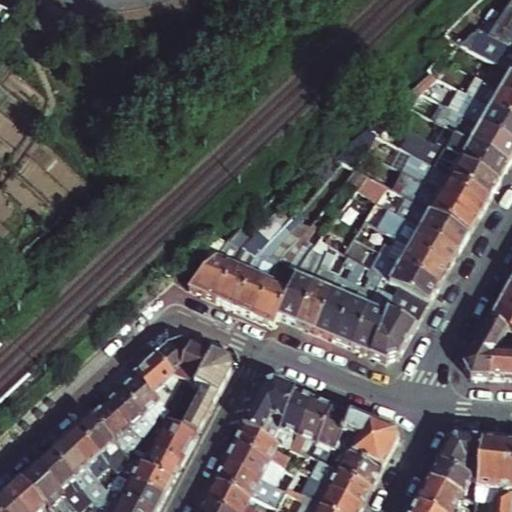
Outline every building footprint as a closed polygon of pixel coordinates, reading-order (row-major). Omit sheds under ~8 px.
[(511,1),(487,36),(511,51),(511,1)] [(0,28),(12,14),(0,8),(0,28)] [(453,42),(459,46),(477,31),(473,26),(453,42)] [(471,53),(495,67),(511,76),(511,51),(487,36),(477,31),(459,46),(471,53)] [(444,59),(445,60),(460,69),(471,53),(459,46),(444,59)] [(511,99),(511,76),(495,67),(485,84),(511,99)] [(419,98),(438,80),(431,73),(413,91),(419,98)] [(474,102),(511,123),(511,99),(485,84),(474,102)] [(480,129),(511,146),(511,123),(474,102),(454,90),(443,109),(459,117),(480,129)] [(383,119),(393,124),(397,126),(407,109),(399,104),(383,119)] [(510,168),(511,164),(511,146),(480,129),(459,117),(443,109),(442,108),(433,123),(458,138),(510,168)] [(383,119),(368,132),(380,140),(386,134),(393,124),(383,119)] [(368,132),(352,146),(367,155),(380,140),(368,132)] [(409,147),(386,134),(380,140),(405,154),(409,147)] [(444,154),(500,185),(510,168),(458,138),(452,147),(440,139),(434,148),(444,154)] [(490,203),(500,185),(444,154),(439,162),(430,156),(411,145),(409,147),(405,154),(424,165),(434,171),(490,203)] [(369,156),(367,155),(352,146),(335,161),(355,173),(369,156)] [(439,162),(444,154),(434,148),(430,156),(439,162)] [(424,188),(480,220),(490,203),(434,171),(430,178),(420,172),(402,161),(395,172),(424,188)] [(430,178),(434,171),(424,165),(420,172),(430,178)] [(430,216),(470,238),(480,220),(424,188),(420,196),(436,206),(430,216)] [(418,209),(430,216),(436,206),(420,196),(414,206),(418,209)] [(383,211),(388,215),(392,209),(386,206),(383,211)] [(418,209),(414,206),(407,218),(411,221),(418,209)] [(397,219),(459,256),(470,238),(430,216),(418,209),(411,221),(407,218),(392,209),(388,215),(397,219)] [(449,273),(459,256),(397,219),(387,236),(396,242),(449,273)] [(281,234),(272,245),(268,249),(273,254),(287,239),(281,234)] [(234,267),(217,304),(236,313),(253,276),(260,261),(262,256),(268,249),(272,245),(261,235),(251,244),(256,249),(253,255),(242,250),(234,267)] [(379,254),(440,290),(449,273),(396,242),(389,253),(382,249),(379,254)] [(429,308),(440,290),(379,254),(359,243),(356,248),(383,264),(380,269),(395,278),(391,285),(399,290),(429,308)] [(289,293),(278,320),(289,325),(296,328),(314,286),(324,262),(327,254),(330,249),(321,244),(295,278),(289,293)] [(293,248),(279,264),(293,270),(299,259),(296,257),(299,251),(293,248)] [(188,291),(217,304),(234,267),(226,263),(233,254),(227,249),(195,276),(199,279),(188,291)] [(327,254),(324,262),(329,264),(332,257),(327,254)] [(270,259),(262,256),(260,261),(268,264),(270,259)] [(347,259),(343,268),(355,274),(357,271),(362,273),(364,269),(347,259)] [(360,279),(362,273),(357,271),(355,274),(354,276),(360,279)] [(350,302),(333,344),(351,352),(369,309),(378,288),(382,280),(372,274),(359,306),(350,302)] [(253,276),(236,313),(255,321),(271,284),(253,276)] [(378,314),(369,309),(351,352),(369,359),(399,290),(391,285),(382,280),(378,288),(388,293),(378,314)] [(271,284),(255,321),(274,330),(278,320),(289,293),(271,284)] [(296,328),(314,336),(332,294),(314,286),(296,328)] [(429,308),(399,290),(369,359),(384,366),(399,360),(429,308)] [(499,306),(511,313),(511,291),(509,290),(499,306)] [(314,336),(333,344),(350,302),(332,294),(314,336)] [(511,313),(499,306),(490,323),(511,335),(511,313)] [(481,382),(488,382),(504,356),(511,343),(511,342),(511,335),(490,323),(463,369),(471,381),(481,382)] [(157,357),(175,377),(182,370),(200,379),(212,357),(198,351),(181,344),(167,348),(157,357)] [(488,382),(511,382),(511,356),(504,356),(488,382)] [(135,378),(152,397),(173,378),(175,377),(157,357),(135,378)] [(183,424),(179,431),(197,440),(232,374),(228,363),(212,357),(200,379),(185,408),(193,413),(187,426),(183,424)] [(135,378),(120,392),(144,418),(152,410),(159,418),(164,410),(159,404),(152,397),(135,378)] [(242,428),(272,443),(278,430),(294,392),(274,383),(263,387),(242,428)] [(144,418),(120,392),(105,405),(129,432),(144,418)] [(312,400),(294,392),(278,430),(296,438),(312,400)] [(159,404),(164,410),(168,403),(163,400),(159,404)] [(332,408),(312,400),(296,438),(290,453),(299,457),(305,442),(315,447),(332,408)] [(129,432),(105,405),(89,419),(114,446),(129,432)] [(332,408),(315,447),(310,458),(323,465),(329,454),(334,454),(336,449),(342,433),(350,415),(332,408)] [(166,423),(166,424),(170,414),(164,410),(159,418),(166,423)] [(359,440),(350,456),(382,473),(398,443),(395,434),(371,424),(350,415),(342,433),(359,440)] [(123,456),(114,446),(89,419),(76,431),(114,473),(118,469),(114,465),(123,456)] [(166,423),(154,445),(185,462),(197,440),(179,431),(166,424),(166,423)] [(233,445),(269,465),(279,447),(272,443),(242,428),(233,445)] [(76,431),(62,444),(96,481),(105,473),(109,477),(114,473),(76,431)] [(449,443),(428,481),(461,499),(469,485),(477,485),(481,442),(458,439),(449,443)] [(136,440),(123,456),(126,459),(129,460),(132,456),(140,444),(136,440)] [(477,485),(476,490),(502,492),(501,498),(493,503),(491,511),(511,511),(511,444),(481,442),(477,485)] [(96,481),(62,444),(49,456),(86,498),(95,508),(103,497),(106,493),(96,481)] [(154,445),(142,468),(174,484),(185,462),(154,445)] [(233,445),(223,463),(260,482),(269,465),(233,445)] [(295,471),(292,477),(297,479),(300,475),(308,462),(299,457),(290,453),(284,465),(295,471)] [(382,473),(350,456),(345,454),(336,472),(372,491),(382,473)] [(49,456),(34,469),(68,507),(78,498),(81,502),(86,498),(49,456)] [(117,477),(129,483),(164,502),(174,484),(142,468),(133,463),(129,460),(117,477)] [(260,482),(223,463),(214,480),(251,500),(260,482)] [(72,511),(68,507),(34,469),(20,482),(46,511),(72,511)] [(336,472),(327,489),(363,509),(372,491),(336,472)] [(289,492),(297,479),(292,477),(286,473),(276,491),(278,492),(286,496),(289,492)] [(204,499),(228,511),(244,511),(245,510),(251,500),(214,480),(204,499)] [(428,481),(416,505),(428,511),(463,511),(468,503),(461,499),(428,481)] [(4,496),(18,511),(46,511),(20,482),(4,496)] [(129,483),(120,500),(142,511),(158,511),(164,502),(129,483)] [(299,485),(294,494),(300,498),(305,489),(299,485)] [(308,502),(313,504),(327,511),(361,511),(363,509),(327,489),(322,499),(313,494),(308,502)] [(278,492),(269,510),(272,511),(276,511),(278,509),(286,496),(278,492)] [(284,511),(292,511),(300,498),(294,494),(289,492),(286,496),(278,509),(284,511)] [(0,511),(18,511),(4,496),(0,500),(0,511)] [(228,511),(204,499),(197,511),(228,511)] [(142,511),(120,500),(113,511),(142,511)]
